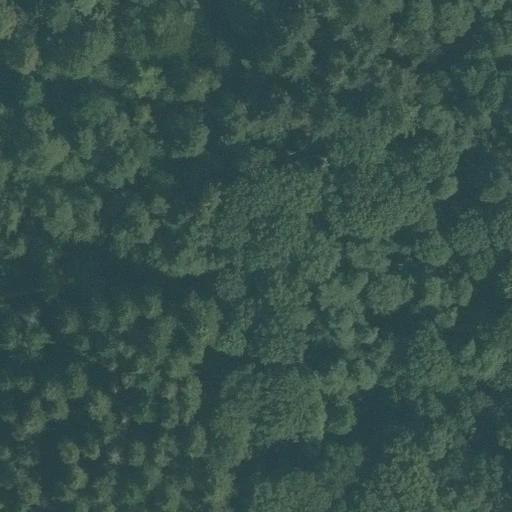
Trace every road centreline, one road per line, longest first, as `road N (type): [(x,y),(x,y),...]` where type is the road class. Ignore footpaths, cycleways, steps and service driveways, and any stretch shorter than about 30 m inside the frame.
road 1 (unknown): [(222,204),(166,99),(0,62)]
road 2 (track): [(222,204),(231,222),(226,230),(179,272),(0,297)]
